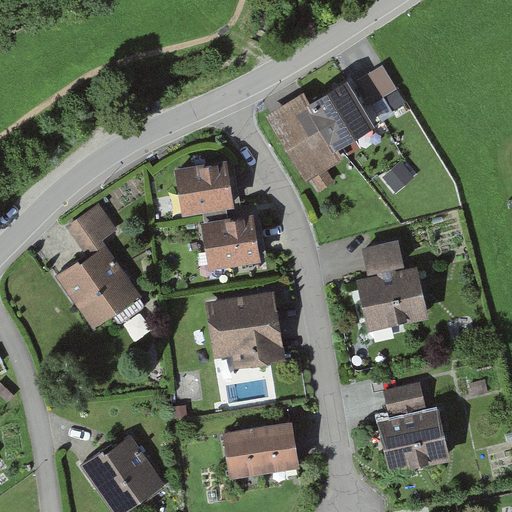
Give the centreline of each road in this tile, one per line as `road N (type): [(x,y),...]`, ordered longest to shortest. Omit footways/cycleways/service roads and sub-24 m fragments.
road 1 (residential): [(230,97),(306,244),(352,511)]
road 2 (residential): [(230,97),(132,146),(33,219),(0,256)]
road 3 (residential): [(0,320),(22,359),(41,424),(51,511)]
road 4 (residential): [(392,0),(230,97)]
road 5 (track): [(177,0),(198,20),(291,63)]
